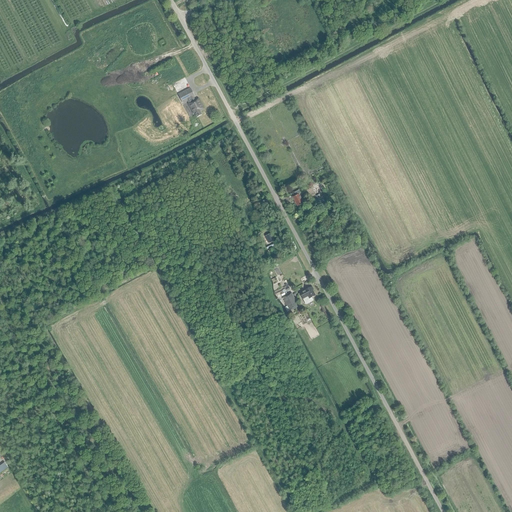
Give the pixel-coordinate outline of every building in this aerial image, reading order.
[(178,95),(183,103),(187,101),(189,104),(188,104),(194,114),(195,113),(197,117),(202,115),(199,111),(203,109),(198,99),(195,100),(194,98),(195,97),(190,88),(178,95)] [(329,198),(321,183),(312,187),(320,203),(329,198)] [(293,198),(298,207),(304,204),(299,194),(301,193),(299,190),(294,193),(296,196),(293,198)] [(274,241),(271,234),(265,236),(268,244),(274,241)] [(312,287),(300,293),(306,303),(307,304),(312,301),(313,300),(312,298),(316,296),(313,290),(314,290),(313,287),(312,288),(312,287)] [(283,297),(290,311),(299,307),(292,293),(283,297)]
